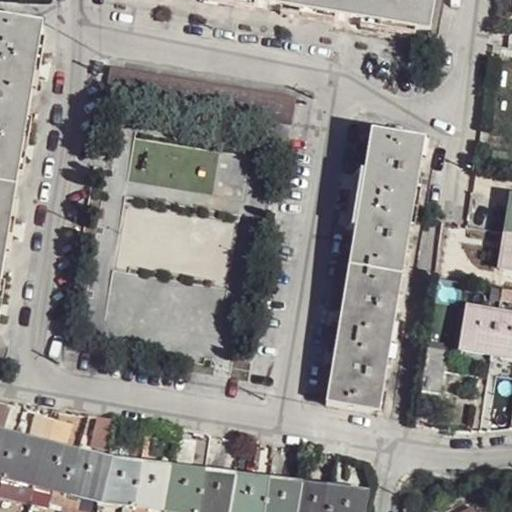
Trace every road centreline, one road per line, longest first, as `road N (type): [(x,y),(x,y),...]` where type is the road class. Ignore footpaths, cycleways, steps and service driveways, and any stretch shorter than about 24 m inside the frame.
road 1 (residential): [(292,429),(46,383),(33,370),(29,351),(78,37)]
road 2 (residential): [(345,97),(292,429)]
road 3 (residential): [(78,37),(306,73),(345,97)]
road 4 (residential): [(511,451),(460,457),(292,429)]
road 5 (residential): [(345,97),(465,113)]
